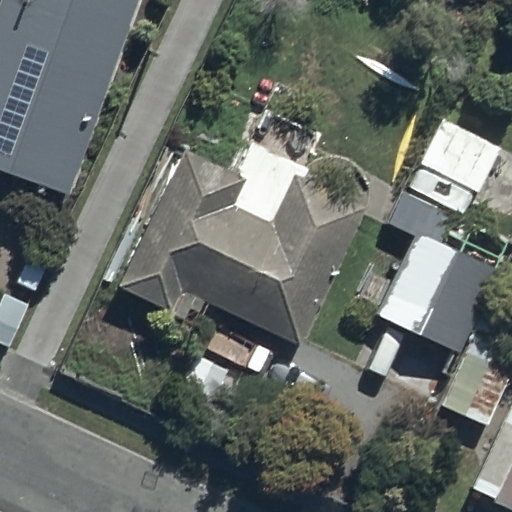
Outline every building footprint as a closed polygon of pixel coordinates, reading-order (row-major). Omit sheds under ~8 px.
[(140,0),(2,0),(0,6),(0,166),(71,192),(140,0)] [(498,156),(436,125),(402,194),(458,222),(469,201),(474,203),(498,156)] [(249,150),(233,183),(167,156),(102,297),(168,327),(179,306),(298,361),(365,215),(302,186),(306,177),(249,150)] [(408,240),(370,322),(454,361),(493,280),(408,240)] [(511,511),(511,419),(507,417),(471,488),(495,500),(488,511),(511,511)]
